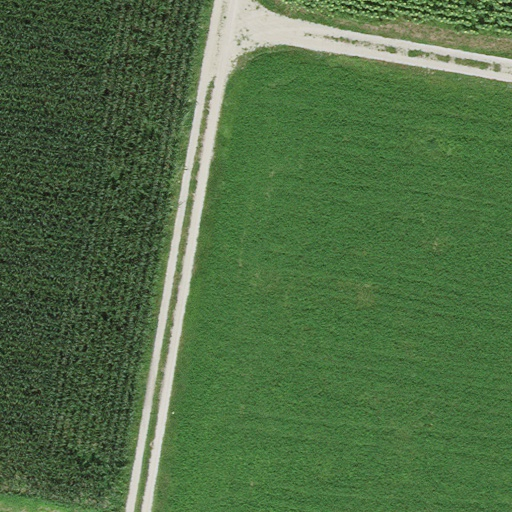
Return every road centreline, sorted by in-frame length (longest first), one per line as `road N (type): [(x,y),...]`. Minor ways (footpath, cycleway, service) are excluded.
road 1 (track): [(135,511),(219,0)]
road 2 (track): [(511,70),(250,25),(218,8)]
